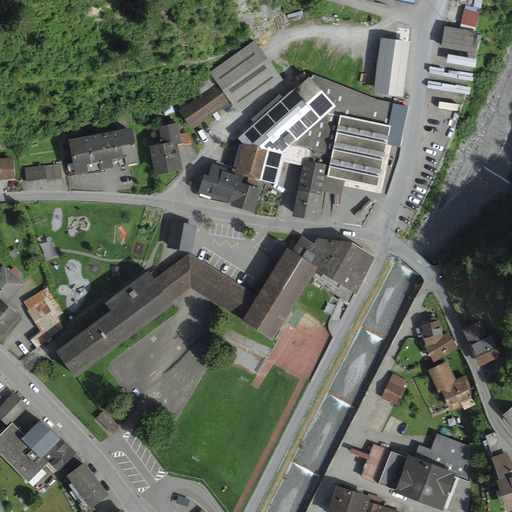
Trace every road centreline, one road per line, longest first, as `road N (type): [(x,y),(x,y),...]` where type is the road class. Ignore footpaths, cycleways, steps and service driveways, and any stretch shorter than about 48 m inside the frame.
road 1 (tertiary): [(0,198),(117,197),(385,238)]
road 2 (residential): [(385,238),(251,511)]
road 3 (residential): [(312,511),(432,274)]
road 4 (track): [(436,0),(411,147),(385,238)]
road 5 (tertiary): [(0,358),(80,433),(140,511)]
road 6 (tertiary): [(432,274),(511,442)]
road 7 (unknown): [(427,37),(309,31),(272,40)]
